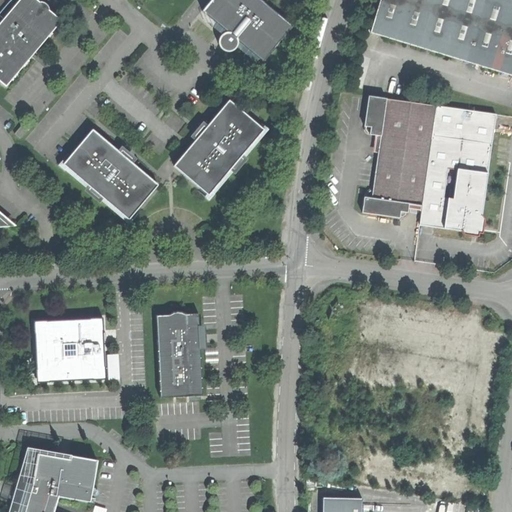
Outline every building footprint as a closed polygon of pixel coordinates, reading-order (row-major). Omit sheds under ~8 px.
[(0,81),(7,87),(32,57),(35,53),(62,21),(49,11),(50,8),(49,5),(46,3),(43,1),(40,2),(37,0),(20,0),(6,16),(0,23),(0,81)] [(261,0),(211,0),(203,11),(228,32),(226,34),(224,36),(222,34),(220,37),(219,40),(219,44),(220,47),(221,49),(224,51),(227,52),(231,52),(234,50),(237,47),(235,45),(239,41),(244,45),(264,62),(293,27),(286,21),(261,0)] [(511,0),(382,0),(372,34),(511,75),(511,0)] [(364,197),(362,214),(404,220),(406,218),(408,217),(409,211),(423,212),(438,108),(369,97),(365,127),(370,127),(370,136),(375,135),(373,153),(378,154),(372,198),(364,197)] [(199,139),(175,166),(209,196),(233,169),(236,171),(244,161),(241,158),(265,131),(231,101),(207,129),(204,126),(203,128),(200,131),(195,137),(199,139)] [(423,212),(420,225),(433,227),(472,233),(472,229),(475,227),(477,226),(481,226),(490,164),(496,116),(438,108),(423,212)] [(23,124),(15,134),(20,138),(29,128),(23,124)] [(101,196),(129,220),(158,185),(131,162),(133,159),(128,155),(122,150),(120,153),(93,130),(63,164),(91,188),(89,190),(99,199),(101,196)] [(0,227),(10,226),(0,217),(0,227)] [(157,317),(160,400),(203,398),(201,350),(204,350),(205,350),(205,336),(204,332),(204,329),(203,329),(201,329),(200,315),(187,315),(183,313),(179,313),(174,314),(171,316),(157,317)] [(48,371),(48,381),(94,379),(94,368),(103,368),(102,340),(102,337),(102,332),(102,330),(92,330),(91,320),(46,322),(47,332),(35,333),(37,371),(48,371)] [(118,355),(107,355),(108,379),(119,379),(118,355)] [(94,368),(94,379),(104,378),(103,368),(94,368)] [(44,511),(47,505),(49,496),(91,503),(98,461),(70,457),(70,460),(63,459),(57,458),(57,455),(55,454),(29,450),(27,466),(23,483),(27,484),(24,497),(23,500),(21,506),(19,511),(44,511)] [(361,511),(362,499),(323,498),(322,511),(361,511)]
